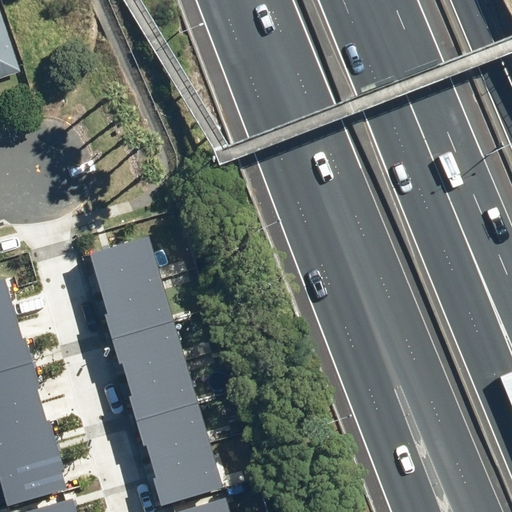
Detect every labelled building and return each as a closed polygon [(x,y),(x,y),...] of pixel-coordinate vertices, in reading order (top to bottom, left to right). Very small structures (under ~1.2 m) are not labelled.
[(0,81),(18,75),(0,20),(0,81)] [(91,251),(103,292),(162,275),(151,234),(91,251)] [(103,292),(114,333),(174,316),(162,275),(103,292)] [(1,277),(0,277),(0,323),(14,319),(1,277)] [(114,333),(126,373),(185,357),(174,316),(114,333)] [(14,319),(0,323),(0,368),(26,361),(14,319)] [(126,373),(137,414),(197,398),(185,357),(126,373)] [(26,361),(0,368),(0,413),(38,403),(26,361)] [(137,414),(149,455),(208,438),(197,398),(137,414)] [(38,403),(0,413),(0,459),(50,444),(38,403)] [(149,455),(160,496),(220,479),(208,438),(149,455)] [(50,444),(0,459),(0,494),(3,504),(63,486),(50,444)] [(221,511),(215,493),(157,511),(221,511)] [(75,511),(72,499),(23,511),(75,511)]
